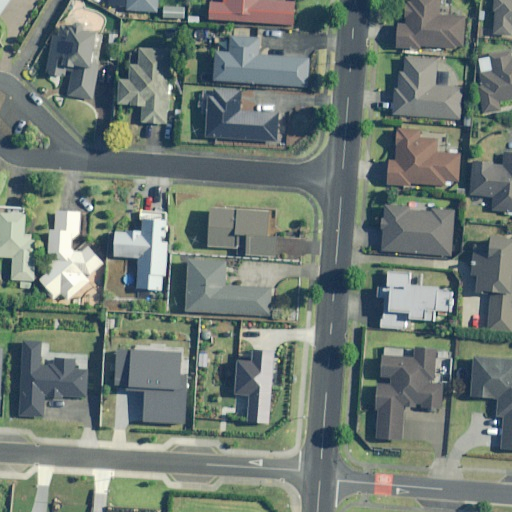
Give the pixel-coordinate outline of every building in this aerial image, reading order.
[(156,15),(157,0),(125,0),(125,13),(156,15)] [(227,0),(227,1),(212,0),(211,22),(297,26),(298,5),(261,3),(261,0),(227,0)] [(440,20),(441,1),(441,0),(404,0),(403,23),(398,23),(396,49),(416,50),(461,52),(463,21),(440,20)] [(511,0),(496,0),(495,36),(511,36),(511,0)] [(74,24),(74,26),(61,24),(59,34),(53,33),(44,75),(68,80),(65,95),(92,100),(99,63),(94,61),(100,31),(85,28),(86,25),(83,22),(78,21),(74,24)] [(260,38),(226,35),(224,51),(211,50),(209,80),(302,86),(304,56),(258,53),(260,38)] [(141,61),(131,60),(130,77),(119,76),(117,106),(143,107),(142,122),(168,123),(169,101),(172,50),(141,48),(141,61)] [(502,97),(511,96),(511,54),(511,52),(491,55),(493,71),(480,73),(482,113),(504,109),(502,97)] [(434,115),(460,116),(462,86),(435,85),(437,57),(405,55),(404,71),(398,71),(395,113),(434,115)] [(277,109),(241,108),(241,92),(208,91),(206,134),(236,135),(236,137),(277,138),(277,109)] [(407,187),(408,186),(443,188),(443,180),(457,181),(459,155),(437,154),(439,134),(394,131),(393,150),(392,150),(391,162),(388,161),(386,186),(407,187)] [(511,211),(511,150),(501,150),(499,165),(472,161),(467,196),(493,199),(492,210),(511,211)] [(206,248),(245,251),(245,253),(276,255),(277,235),(266,234),(268,209),(208,206),(206,248)] [(454,212),(386,206),(382,250),(450,255),(454,212)] [(93,275),(92,274),(104,264),(88,244),(77,253),(80,213),(56,211),(52,262),(58,262),(44,273),(47,276),(41,281),(57,301),(63,297),(63,298),(93,275)] [(0,260),(9,261),(9,283),(33,283),(34,251),(32,251),(32,238),(24,238),(25,213),(0,212),(0,260)] [(114,260),(135,262),(134,293),(165,295),(169,217),(138,215),(137,235),(116,233),(114,260)] [(511,235),(489,234),(488,249),(472,248),(469,294),(484,295),(482,330),(511,332),(511,325),(511,235)] [(188,256),(185,312),(274,317),(275,288),(237,286),(239,258),(188,256)] [(389,314),(408,315),(408,321),(429,322),(429,316),(435,316),(435,311),(451,312),(452,290),(436,289),(436,286),(409,284),(409,274),(385,273),(385,290),(390,290),(389,314)] [(42,343),(24,341),(19,417),(42,419),(43,396),(85,398),(87,370),(74,370),(75,361),(56,360),(55,365),(40,365),(42,343)] [(444,383),(434,383),(437,350),(383,346),(380,383),(373,441),(400,444),(405,409),(442,412),(444,383)] [(187,350),(117,347),(114,392),(144,394),(142,425),(185,427),(188,376),(185,376),(187,350)] [(497,420),(501,420),(499,450),(511,451),(511,359),(474,357),(470,399),(498,402),(497,420)] [(119,398),(106,397),(105,419),(118,419),(119,398)]
